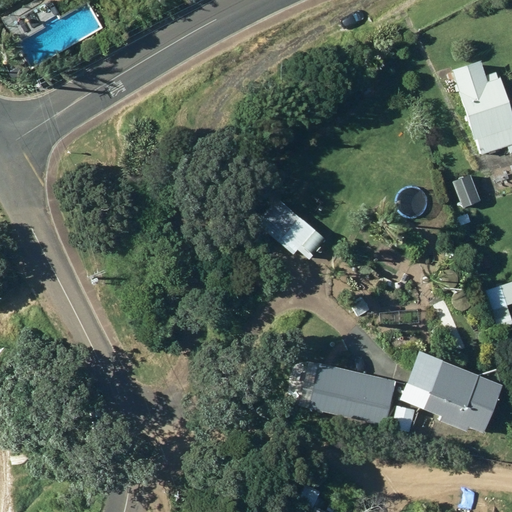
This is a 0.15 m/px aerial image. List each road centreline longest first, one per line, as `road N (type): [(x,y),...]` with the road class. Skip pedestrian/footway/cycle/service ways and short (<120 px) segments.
road 1 (unclassified): [(0,163),(119,404),(129,478),(124,511)]
road 2 (residential): [(245,0),(0,149)]
